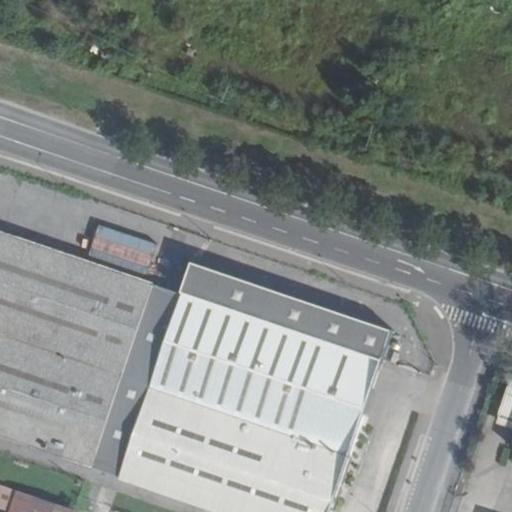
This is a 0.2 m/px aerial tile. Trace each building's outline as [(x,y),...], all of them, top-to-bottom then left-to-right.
[(0,450),(87,481),(151,291),(0,238),(0,450)] [(185,291),(381,358),(389,334),(193,267),(185,291)] [(175,511),(328,511),(381,358),(185,291),(115,491),(175,511)] [(502,400),(511,402),(511,370),(511,371),(502,400)] [(511,418),(511,402),(502,400),(498,414),(511,418)] [(75,511),(77,510),(16,490),(8,511),(75,511)]
